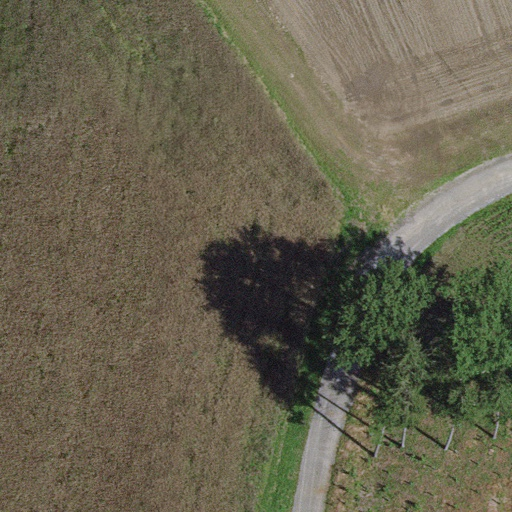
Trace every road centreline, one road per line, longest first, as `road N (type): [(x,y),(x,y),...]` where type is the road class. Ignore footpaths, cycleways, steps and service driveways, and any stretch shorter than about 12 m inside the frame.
road 1 (track): [(289,511),(303,433),(348,314),(397,243)]
road 2 (track): [(511,169),(450,200),(397,243)]
